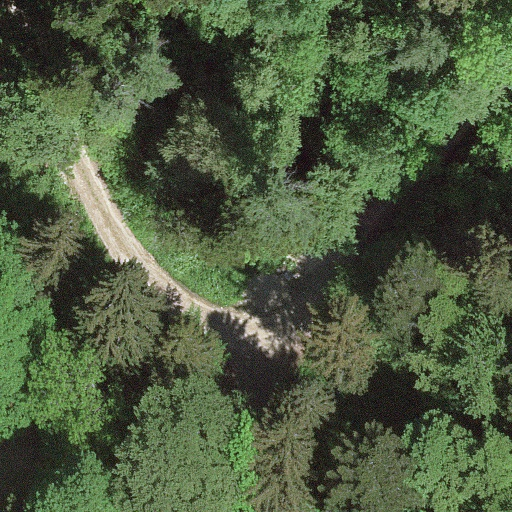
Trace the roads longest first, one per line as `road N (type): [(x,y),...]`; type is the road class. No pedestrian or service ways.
road 1 (track): [(61,0),(117,277),(254,363)]
road 2 (track): [(254,363),(511,63)]
road 3 (track): [(254,363),(208,511)]
